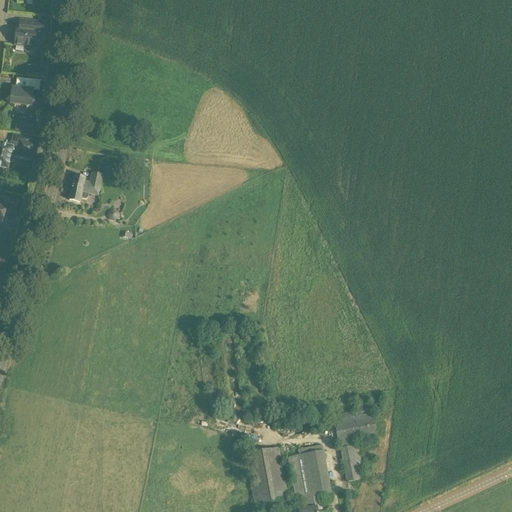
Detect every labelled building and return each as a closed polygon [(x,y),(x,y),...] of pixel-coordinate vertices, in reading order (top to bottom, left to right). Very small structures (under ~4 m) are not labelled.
[(43,37),(44,23),(20,21),(19,29),(16,28),(15,37),(13,38),(13,43),(15,44),(15,46),(24,47),(24,49),(24,51),(26,52),(28,53),(30,53),(31,51),(32,49),(32,47),(34,47),(35,36),(43,37)] [(45,68),(37,67),(36,75),(44,76),(45,68)] [(39,90),(40,82),(27,80),(26,90),(12,89),(12,93),(6,101),(14,108),(16,105),(25,106),(26,109),(36,105),(32,96),(33,89),(39,90)] [(36,135),(37,127),(23,124),(22,133),(28,133),(36,135)] [(31,158),(32,153),(34,145),(19,142),(16,154),(31,158)] [(12,163),(15,153),(12,152),(13,147),(0,144),(0,167),(8,170),(10,162),(12,163)] [(97,196),(102,176),(92,174),(90,184),(84,183),(85,179),(75,176),(69,201),(80,203),(81,199),(85,200),(87,199),(88,194),(97,196)] [(15,214),(19,202),(5,197),(2,205),(0,204),(0,224),(1,224),(6,211),(15,214)] [(116,211),(115,210),(114,210),(113,210),(112,210),(111,210),(111,211),(110,211),(109,211),(109,212),(108,212),(108,213),(108,214),(107,214),(107,215),(107,216),(107,217),(107,218),(108,218),(108,219),(109,220),(110,221),(111,221),(111,222),(112,222),(113,222),(114,222),(115,222),(115,221),(116,221),(117,221),(117,220),(118,220),(118,219),(118,218),(119,218),(119,217),(119,216),(119,215),(119,214),(118,213),(118,212),(117,212),(117,211),(116,211)] [(15,228),(5,225),(0,241),(10,244),(15,228)] [(0,253),(8,256),(11,247),(2,245),(0,250),(0,253)] [(363,480),(356,443),(377,440),(371,409),(332,416),(338,450),(340,449),(346,483),(363,480)] [(298,457),(288,459),(296,500),(301,499),(303,511),(298,511),(297,511),(323,511),(320,495),(330,494),(327,479),(328,478),(323,452),(321,446),(297,451),(298,457)] [(255,508),(289,502),(278,448),(244,455),(255,508)]
